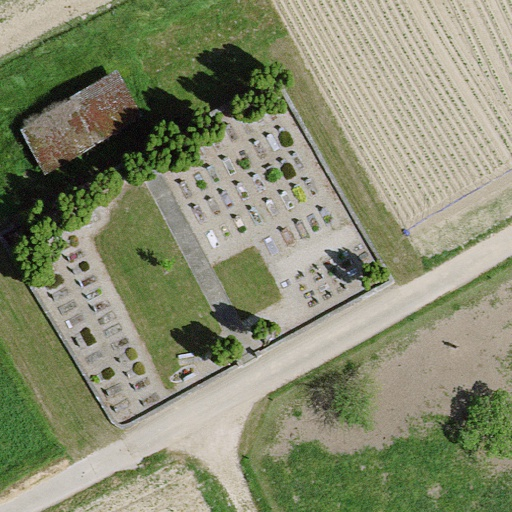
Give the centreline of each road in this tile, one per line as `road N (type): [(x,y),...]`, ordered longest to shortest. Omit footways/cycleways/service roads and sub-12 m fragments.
road 1 (unclassified): [(511,234),(125,451)]
road 2 (track): [(125,451),(6,511)]
